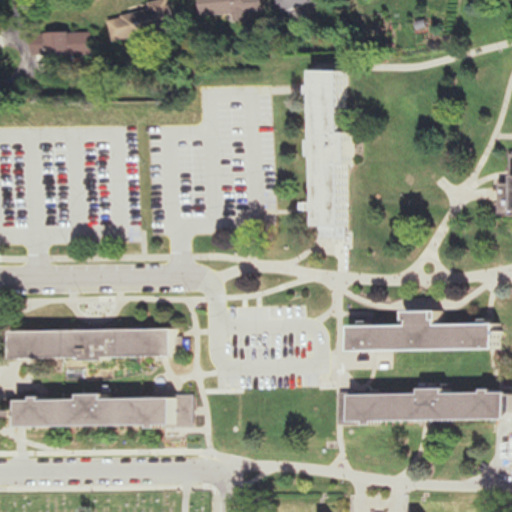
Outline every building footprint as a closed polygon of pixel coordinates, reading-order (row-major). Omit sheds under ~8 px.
[(163,0),(154,2),(156,9),(112,19),(117,41),(181,27),(174,0),(163,0)] [(206,0),(208,15),(268,12),(267,0),(206,0)] [(98,56),(99,33),(39,32),(38,55),(98,56)] [(357,66),(356,132),(364,132),(363,165),(356,165),(355,224),(337,224),(321,224),(321,210),(315,210),(315,202),(321,202),(321,156),(319,156),(319,139),(322,139),(321,85),(320,66),(357,66)] [(365,326),(423,324),(423,321),(421,321),(420,311),(456,310),(456,320),(453,320),(453,324),(511,322),(511,348),(366,351),(365,326)] [(23,332),(187,329),(187,357),(23,360),(23,332)] [(511,419),(426,420),(392,421),(392,425),(383,425),(383,421),(367,421),(366,394),(437,392),(436,387),(462,387),(462,392),(498,391),(498,387),(508,387),(508,391),(511,390),(511,419)] [(33,399),(33,427),(165,425),(165,429),(174,428),(174,425),(189,424),(188,396),(119,398),(119,392),(94,393),(94,398),(56,399),(56,396),(52,396),(47,396),(48,399),(33,399)]
